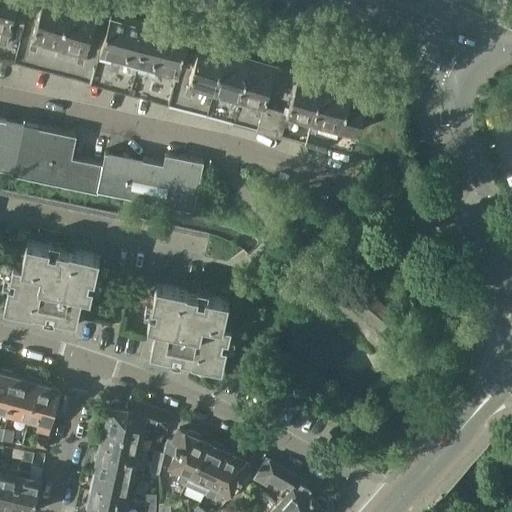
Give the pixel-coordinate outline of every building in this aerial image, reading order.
[(0,0),(0,26),(2,27),(0,35),(0,47),(5,49),(8,38),(18,0),(0,0)] [(39,39),(59,44),(71,0),(42,0),(30,44),(37,46),(39,39)] [(89,4),(75,0),(71,0),(59,44),(80,50),(78,58),(84,60),(89,44),(98,11),(88,8),(89,4)] [(127,55),(140,59),(150,22),(125,15),(124,16),(113,13),(113,11),(111,11),(101,47),(127,55)] [(140,59),(153,63),(179,70),(189,33),(188,33),(187,34),(175,31),(176,29),(150,22),(140,59)] [(0,35),(2,27),(0,26),(0,54),(26,61),(30,44),(8,38),(5,49),(0,47),(0,35)] [(37,46),(30,44),(26,61),(52,68),(59,44),(39,39),(37,46)] [(194,83),(214,89),(227,44),(212,40),(211,43),(200,40),(190,74),(186,89),(192,91),(194,83)] [(80,50),(59,44),(52,68),(92,79),(101,47),(89,44),(84,60),(78,58),(80,50)] [(239,97),(252,55),(242,53),(243,49),(227,44),(214,89),(233,95),(231,103),(238,105),(240,97),(239,97)] [(127,55),(101,47),(92,79),(119,87),(127,55)] [(252,56),(252,55),(239,97),(240,97),(257,102),(255,110),(262,112),(265,102),(277,63),(267,60),(268,56),(253,52),(252,56)] [(153,63),(140,59),(127,55),(119,87),(144,94),(153,63)] [(153,63),(144,94),(170,101),(179,70),(153,63)] [(170,101),(207,112),(214,89),(194,83),(192,91),(186,89),(190,74),(179,70),(170,101)] [(300,112),(314,117),(325,78),(323,77),(322,72),(313,70),(309,73),(299,70),(288,109),(300,112)] [(358,130),(360,125),(360,123),(365,122),(368,113),(365,109),(367,103),(354,99),(358,88),(356,83),(350,81),(346,84),(325,78),(314,117),(342,125),(358,130)] [(207,112),(233,119),(238,105),(231,103),(233,95),(214,89),(207,112)] [(233,119),(257,126),(262,112),(255,110),(257,102),(240,97),(238,105),(233,119)] [(300,112),(288,109),(265,102),(262,112),(257,126),(293,136),(300,112)] [(293,136),(325,145),(374,159),(382,131),(360,125),(358,130),(342,125),(314,117),(300,112),(293,136)] [(22,121),(0,116),(0,165),(13,168),(22,121)] [(99,188),(99,186),(104,161),(103,161),(72,155),(77,133),(22,121),(13,168),(12,170),(99,188)] [(204,159),(166,151),(164,161),(105,149),(103,161),(104,161),(99,186),(194,206),(204,159)] [(380,214),(373,211),(370,218),(377,221),(380,214)] [(35,316),(77,324),(83,297),(91,298),(100,254),(70,247),(70,249),(28,240),(21,268),(13,266),(4,311),(34,317),(35,316)] [(232,329),(232,328),(224,326),(230,298),(188,289),(188,288),(172,285),(157,282),(148,326),(156,328),(150,356),(192,365),(192,366),(222,372),(232,329)] [(364,287),(353,300),(382,324),(392,312),(364,287)] [(0,411),(9,414),(19,376),(11,374),(12,371),(0,368),(0,411)] [(19,376),(9,414),(29,420),(31,414),(40,379),(27,376),(26,378),(19,376)] [(31,414),(29,420),(39,422),(38,427),(48,430),(48,429),(60,387),(52,385),(52,383),(40,379),(31,414)] [(145,418),(157,422),(152,437),(160,440),(169,412),(133,399),(130,406),(121,405),(121,404),(121,403),(120,402),(119,401),(118,400),(117,400),(116,399),(115,399),(114,399),(113,400),(112,401),(111,401),(110,403),(110,404),(109,415),(106,416),(104,426),(141,434),(145,418)] [(103,441),(102,447),(134,454),(145,457),(147,448),(138,446),(141,434),(104,426),(101,439),(103,441)] [(6,427),(3,440),(12,441),(14,429),(6,427)] [(172,462),(183,468),(182,471),(178,480),(186,483),(191,475),(206,440),(199,437),(198,434),(189,430),(187,431),(179,428),(173,440),(177,442),(175,444),(179,446),(175,455),(172,462)] [(47,448),(49,438),(37,435),(34,445),(47,448)] [(166,449),(165,451),(175,455),(179,446),(175,444),(177,442),(173,440),(169,438),(166,449)] [(191,475),(186,483),(207,493),(211,484),(213,479),(223,456),(226,449),(224,448),(223,445),(215,441),(212,443),(206,440),(191,475)] [(12,455),(23,457),(25,448),(14,446),(12,455)] [(97,457),(94,468),(132,476),(134,465),(138,465),(143,467),(145,457),(134,454),(102,447),(100,455),(97,457)] [(152,460),(162,462),(165,451),(166,449),(156,447),(152,460)] [(34,449),(25,448),(23,457),(21,469),(13,506),(19,508),(20,510),(28,511),(29,511),(31,510),(33,511),(41,476),(30,474),(31,470),(33,463),(31,463),(34,449)] [(211,484),(207,493),(214,497),(218,488),(220,484),(231,489),(234,484),(241,488),(252,476),(251,476),(246,474),(252,461),(243,457),(243,454),(234,450),(232,452),(226,449),(223,456),(213,479),(211,484)] [(326,501),(325,499),(324,498),(323,498),(321,496),(320,496),(316,497),(313,494),(315,491),(312,489),(315,484),(267,456),(256,476),(266,482),(270,475),(283,483),(279,490),(281,491),(275,498),(291,511),(290,511),(324,511),(323,509),(325,506),(326,505),(326,504),(326,503),(326,501)] [(160,470),(162,462),(152,460),(150,467),(160,470)] [(21,469),(0,464),(0,505),(3,506),(5,505),(13,506),(21,469)] [(92,489),(128,497),(132,476),(94,468),(92,479),(94,482),(92,489)] [(90,496),(89,497),(88,498),(86,506),(88,508),(88,510),(97,511),(124,511),(126,506),(130,507),(132,497),(128,497),(92,489),(90,496)] [(244,490),(237,498),(245,505),(253,497),(244,490)] [(156,502),(156,497),(156,492),(147,492),(147,500),(156,502)] [(275,498),(262,511),(290,511),(291,511),(275,498)] [(156,502),(147,500),(146,511),(148,511),(156,510),(156,502)] [(160,502),(160,510),(171,509),(171,501),(160,502)]
